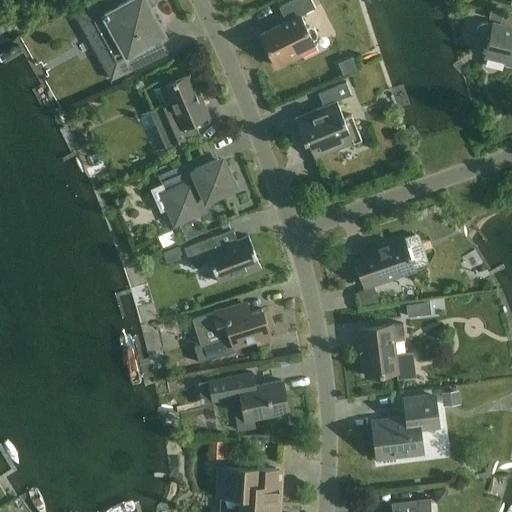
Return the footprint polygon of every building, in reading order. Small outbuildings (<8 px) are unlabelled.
[(128,0),(93,20),(116,61),(126,55),(134,68),(166,52),(157,37),(164,34),(149,6),(155,3),(153,0),(128,0)] [(310,27),(306,28),(300,15),(315,7),(310,0),(291,0),(278,7),(286,21),(260,34),(276,66),(300,53),(298,50),(313,42),(313,41),(316,39),(317,35),(314,28),(310,27)] [(491,10),(489,18),(500,21),(502,12),(491,10)] [(478,25),(476,33),(478,37),(482,40),(488,41),(485,56),(506,61),(505,63),(511,65),(511,14),(502,12),(500,21),(499,24),(493,23),(492,23),(487,22),(481,22),(478,25)] [(353,59),(340,64),(343,73),(356,68),(353,59)] [(194,123),(208,116),(189,74),(153,90),(160,105),(151,109),(167,147),(177,143),(199,133),(194,123)] [(323,105),(294,117),(300,132),(304,130),(314,158),(361,139),(351,115),(343,118),(336,100),(351,94),(345,81),(318,93),(323,105)] [(162,184),(152,188),(162,211),(169,208),(175,221),(179,220),(187,236),(201,230),(194,213),(203,209),(199,201),(233,186),(221,159),(195,170),(189,158),(157,173),(162,184)] [(126,195),(116,199),(120,208),(129,204),(126,195)] [(364,286),(414,268),(413,267),(423,263),(426,258),(419,235),(414,233),(353,254),(364,286)] [(244,276),(261,269),(248,235),(219,247),(215,236),(184,248),(193,269),(211,261),(220,283),(243,273),(244,276)] [(177,244),(162,251),(166,263),(182,256),(177,244)] [(378,302),(374,286),(358,292),(361,304),(378,302)] [(200,343),(210,340),(214,356),(234,350),(233,347),(257,339),(258,343),(271,339),(261,309),(245,314),(241,302),(213,311),(192,318),(200,343)] [(429,303),(406,306),(408,316),(430,313),(429,303)] [(359,328),(364,375),(397,371),(398,378),(413,376),(410,351),(396,353),(393,340),(404,338),(402,323),(359,328)] [(268,342),(259,344),(263,357),(271,355),(268,342)] [(224,377),(199,382),(204,408),(215,406),(214,402),(232,398),(237,430),(256,427),(254,418),(288,411),(282,380),(254,385),(252,372),(224,377)] [(457,390),(440,392),(442,405),(459,403),(457,390)] [(372,423),(376,456),(380,456),(381,464),(396,462),(395,453),(422,450),(419,428),(438,426),(434,395),(404,399),(407,419),(372,423)] [(230,441),(207,441),(207,454),(229,455),(230,441)] [(276,511),(279,469),(257,468),(257,470),(221,468),(220,496),(222,496),(222,492),(246,493),(244,511),(276,511)] [(445,489),(433,490),(434,503),(447,501),(445,489)] [(430,511),(430,497),(414,499),(415,511),(430,511)]
